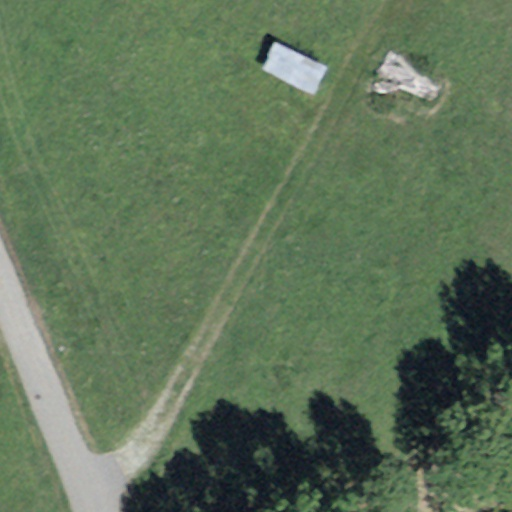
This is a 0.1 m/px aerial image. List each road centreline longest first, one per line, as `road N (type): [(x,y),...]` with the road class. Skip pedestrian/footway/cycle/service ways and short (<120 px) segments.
road 1 (track): [(95,509),(132,471),(413,0)]
road 2 (residential): [(0,284),(96,511)]
